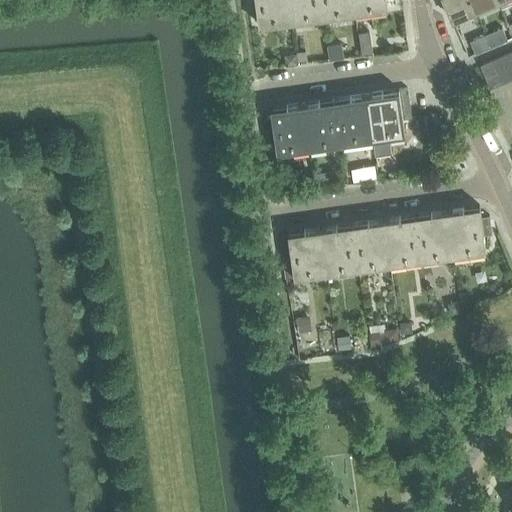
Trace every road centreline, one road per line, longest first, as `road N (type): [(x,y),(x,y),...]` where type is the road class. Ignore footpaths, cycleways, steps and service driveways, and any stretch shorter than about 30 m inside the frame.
road 1 (residential): [(260,215),(494,180)]
road 2 (residential): [(240,89),(435,66)]
road 3 (residential): [(494,180),(435,66)]
road 4 (unclassified): [(260,215),(240,89)]
